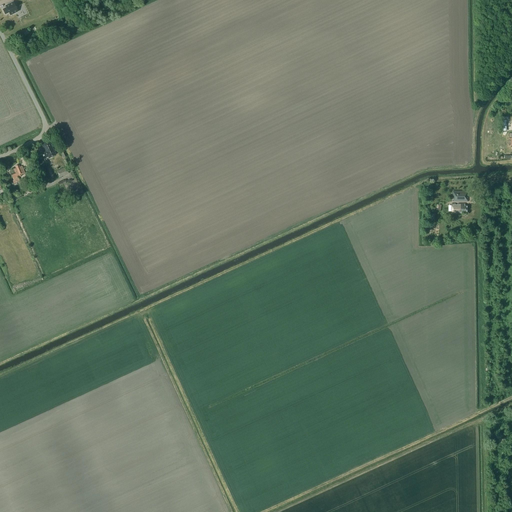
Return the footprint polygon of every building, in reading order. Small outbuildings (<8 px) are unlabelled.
[(17,12),(15,10),(18,8),(15,1),(8,4),(8,6),(4,8),(6,14),(10,12),(12,15),(17,12)] [(49,142),(42,145),(45,152),(41,153),(44,159),(48,157),(48,158),(55,155),(49,142)] [(20,167),(19,165),(15,166),(16,168),(14,169),(14,170),(15,172),(16,172),(16,173),(11,175),(13,180),(13,181),(14,184),(20,181),(19,178),(18,179),(17,177),(25,173),(22,166),(20,167)] [(60,177),(69,173),(66,167),(57,171),(60,177)] [(453,190),(453,201),(469,201),(469,190),(453,190)] [(467,206),(465,206),(465,204),(451,204),(451,214),(457,214),(457,213),(461,213),(461,212),(467,212),(467,206)]
